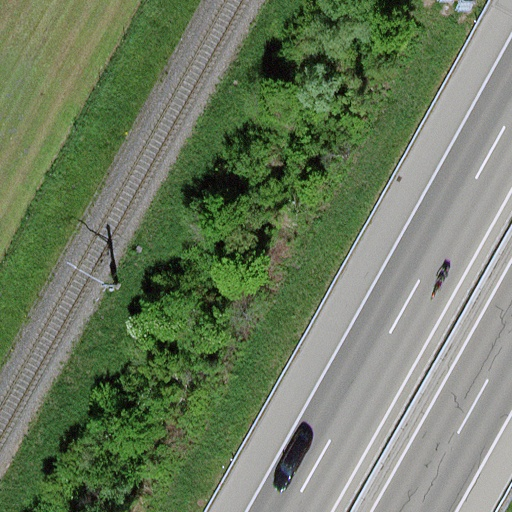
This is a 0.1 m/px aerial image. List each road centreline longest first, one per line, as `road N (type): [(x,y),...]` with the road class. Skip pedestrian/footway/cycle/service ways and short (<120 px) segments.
road 1 (motorway): [(511,102),(284,511)]
road 2 (motorway): [(419,511),(511,345)]
